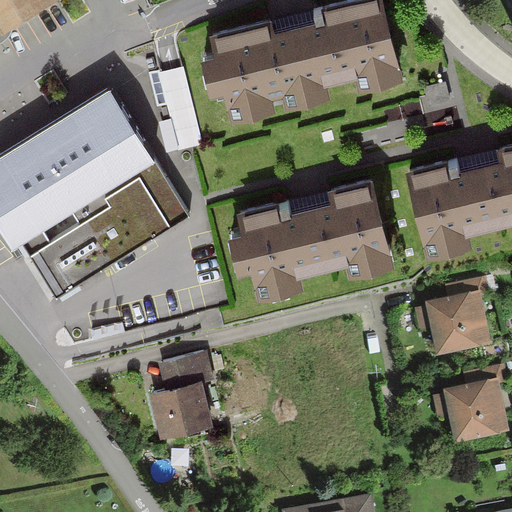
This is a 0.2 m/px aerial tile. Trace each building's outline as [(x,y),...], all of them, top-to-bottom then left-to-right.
[(59,0),(0,0),(0,32),(3,37),(13,30),(59,0)] [(381,1),(213,40),(218,61),(205,64),(213,96),(226,93),(233,122),(273,113),(270,99),(286,95),(289,108),(328,99),(325,85),(357,77),(360,91),(400,82),(381,1)] [(0,43),(1,43),(6,40),(10,35),(13,30),(3,37),(0,32),(0,43)] [(173,70),(161,73),(179,149),(202,143),(184,67),(173,70)] [(430,86),(436,109),(453,105),(448,82),(430,86)] [(110,94),(0,161),(0,224),(14,248),(25,241),(58,295),(185,216),(110,94)] [(511,146),(496,151),(499,166),(449,177),(446,164),(407,173),(428,263),(472,252),(468,236),(511,225),(511,146)] [(243,237),(229,241),(238,279),(251,276),(257,305),(299,295),(296,280),(346,268),(350,282),(395,271),(372,181),(328,192),(332,205),(292,216),(290,210),(278,213),(276,205),(237,214),(243,237)] [(426,310),(415,312),(419,331),(430,329),(435,356),(491,346),(481,291),(424,301),(426,310)] [(159,363),(165,390),(203,381),(214,379),(207,351),(159,363)] [(441,398),(431,400),(435,419),(446,417),(450,444),(506,434),(496,379),(440,389),(441,398)] [(165,390),(149,393),(159,440),(213,428),(203,381),(165,390)] [(376,511),(373,494),(283,508),(283,511),(376,511)]
